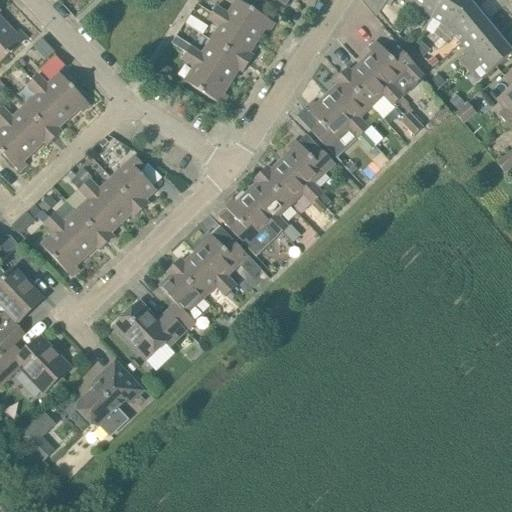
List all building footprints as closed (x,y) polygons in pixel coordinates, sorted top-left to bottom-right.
[(258,42),(265,30),(269,33),(275,24),(237,0),(228,14),(217,7),(213,13),(258,42)] [(433,19),(445,0),(416,0),(413,6),(433,19)] [(445,0),(433,19),(441,24),(434,34),(440,39),(472,3),(466,0),(445,0)] [(462,44),(488,23),(472,3),(440,39),(446,44),(455,36),(462,44)] [(211,41),(249,65),(254,57),(250,54),(258,42),(213,13),(208,20),(220,27),(211,41)] [(202,22),(196,31),(203,35),(208,27),(202,22)] [(500,38),(488,23),(462,44),(468,52),(459,60),(465,67),(500,38)] [(7,25),(0,32),(0,65),(28,39),(20,32),(17,35),(7,25)] [(177,37),(171,44),(172,45),(186,54),(191,47),(191,46),(177,37)] [(42,38),(33,47),(42,57),(52,48),(42,38)] [(488,75),(511,55),(511,51),(500,38),(465,67),(471,75),(480,67),(488,75)] [(232,83),(239,71),(243,73),(249,65),(211,41),(202,55),(191,47),(186,54),(232,83)] [(372,53),(362,63),(399,101),(404,96),(395,86),(407,75),(416,85),(424,77),(415,67),(416,66),(399,48),(390,56),(377,42),(369,49),(372,53)] [(421,43),(414,50),(423,58),(430,50),(421,43)] [(232,83),(186,54),(182,60),(194,68),(185,82),(222,106),(228,97),(224,95),(232,83)] [(160,63),(155,71),(163,77),(169,68),(160,63)] [(362,63),(344,79),(372,108),(384,97),(393,107),(399,101),(362,63)] [(505,110),(500,114),(506,122),(511,118),(511,117),(511,72),(505,78),(511,86),(511,89),(501,98),(508,107),(505,110)] [(446,81),(439,73),(433,78),(440,86),(446,81)] [(70,119),(80,110),(83,113),(91,106),(60,74),(48,85),(38,75),(33,80),(70,119)] [(344,79),(327,95),(364,134),(369,129),(360,119),(372,108),(344,79)] [(33,80),(27,86),(37,96),(25,107),(55,140),(62,133),(59,129),(70,119),(33,80)] [(465,101),(458,93),(450,101),(458,108),(465,101)] [(364,134),(327,95),(317,105),(313,102),(306,109),(319,123),(310,131),(328,150),(349,130),(358,139),(364,134)] [(477,114),(468,104),(455,114),(464,124),(477,114)] [(25,107),(13,118),(3,108),(0,111),(0,116),(34,153),(45,143),(48,146),(55,140),(25,107)] [(423,127),(411,114),(402,123),(415,136),(423,128),(423,127)] [(0,116),(0,126),(2,129),(0,130),(0,151),(20,173),(28,166),(24,162),(34,153),(0,116)] [(369,129),(364,134),(374,146),(375,146),(381,139),(371,128),(369,129)] [(364,134),(358,139),(369,151),(374,146),(364,134)] [(105,139),(99,145),(103,149),(109,143),(105,139)] [(281,161),(318,200),(324,195),(314,185),(335,165),(318,146),(310,155),(296,140),(289,148),(292,151),(281,161)] [(505,174),(511,168),(511,151),(497,164),(505,174)] [(112,179),(143,211),(149,205),(146,201),(157,191),(140,173),(145,167),(135,157),(112,179)] [(313,205),(318,200),(281,161),(264,178),(291,207),(303,195),(313,205)] [(84,171),(77,177),(85,186),(90,180),(92,179),(84,171)] [(77,177),(71,182),(79,191),(85,186),(77,177)] [(264,178),(246,194),(283,233),(289,228),(279,218),(291,207),(264,178)] [(112,179),(100,190),(90,180),(85,186),(122,225),(132,215),(135,218),(143,211),(112,179)] [(77,212),(107,245),(115,238),(111,234),(122,225),(85,186),(79,191),(89,201),(77,212)] [(278,238),(283,233),(246,194),(236,204),(233,200),(225,207),(239,221),(230,230),(247,248),(268,228),(278,238)] [(324,195),(318,200),(326,209),(332,203),(324,195)] [(48,196),(38,205),(46,213),(55,204),(48,196)] [(318,200),(313,205),(321,214),(326,209),(318,200)] [(33,206),(25,214),(27,215),(32,221),(40,213),(33,206)] [(77,212),(65,223),(55,213),(50,219),(86,258),(97,248),(100,251),(107,245),(77,212)] [(50,219),(44,224),(54,234),(41,245),(72,278),(80,271),(76,267),(86,258),(50,219)] [(289,228),(283,233),(292,243),(299,236),(290,226),(289,228)] [(195,253),(231,292),(237,287),(228,277),(249,257),(232,239),(223,247),(209,233),(202,240),(205,244),(195,253)] [(0,264),(0,265),(19,247),(11,238),(11,237),(0,236),(0,264)] [(226,297),(231,292),(195,253),(184,263),(181,260),(174,266),(205,299),(217,288),(226,297)] [(3,356),(26,335),(17,325),(43,300),(14,270),(10,275),(1,265),(0,265),(0,302),(16,320),(0,334),(0,355),(2,357),(3,356)] [(176,304),(168,312),(187,332),(196,324),(195,322),(203,315),(196,307),(205,299),(174,266),(167,273),(170,277),(159,287),(176,304)] [(176,343),(187,332),(168,312),(158,321),(140,303),(114,327),(147,362),(172,338),(176,343)] [(23,354),(15,362),(21,368),(45,394),(71,369),(41,337),(23,354)] [(0,359),(0,388),(17,372),(3,356),(2,357),(0,359)] [(118,409),(128,399),(131,403),(143,392),(116,363),(104,374),(107,378),(79,405),(83,409),(81,412),(92,424),(95,421),(100,426),(111,438),(129,421),(118,409)] [(43,413),(19,436),(30,448),(54,425),(43,413)]
